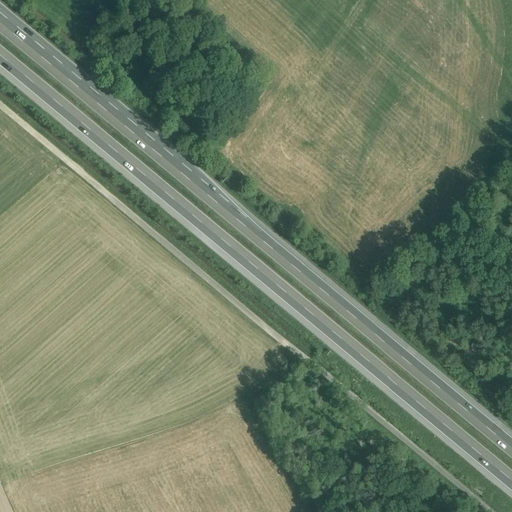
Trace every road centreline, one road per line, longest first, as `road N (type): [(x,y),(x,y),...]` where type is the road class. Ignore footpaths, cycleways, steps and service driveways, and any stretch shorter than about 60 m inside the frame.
road 1 (motorway): [(511,445),(0,20)]
road 2 (motorway): [(0,51),(511,475)]
road 3 (track): [(495,511),(0,99)]
